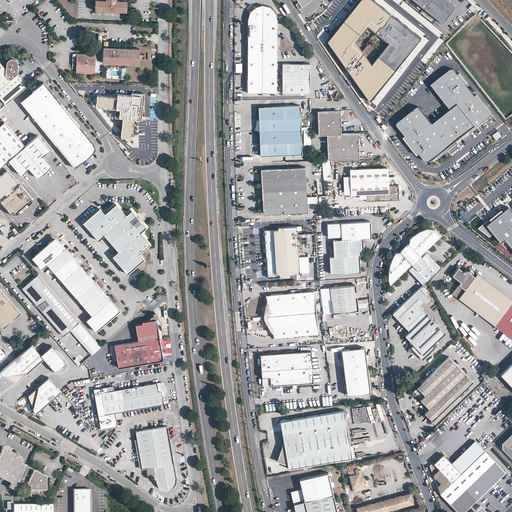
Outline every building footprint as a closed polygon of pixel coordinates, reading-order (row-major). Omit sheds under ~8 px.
[(94,0),(94,8),(126,9),(126,0),(94,0)] [(367,100),(368,100),(419,38),(371,0),(359,0),(326,40),(327,42),(366,98),(367,100)] [(456,5),(449,0),(414,0),(443,22),(456,5)] [(246,18),(245,92),(273,92),(274,18),(272,11),(266,6),(260,4),(253,7),(247,12),(246,18)] [(139,54),(140,48),(108,47),(108,41),(104,41),(104,47),(103,47),(103,48),(97,48),(97,50),(92,50),(91,53),(72,53),(71,65),(76,65),(75,73),(95,73),(95,60),(102,60),(102,62),(139,63),(139,58),(139,54)] [(0,98),(5,105),(26,86),(17,75),(17,62),(17,61),(16,60),(14,59),(12,58),(10,58),(9,59),(7,61),(6,62),(5,69),(0,63),(0,98)] [(281,63),(281,92),(307,93),(307,63),(281,63)] [(414,107),(397,120),(396,121),(396,123),(396,124),(396,125),(404,135),(402,137),(416,154),(418,152),(424,160),(426,161),(427,161),(429,160),(431,162),(456,141),(468,133),(491,114),(475,94),(474,95),(467,86),(469,85),(459,72),(457,74),(453,69),(451,68),(450,68),(449,68),(429,83),(449,109),(432,122),(420,107),(418,106),(417,105),(416,106),(414,107)] [(21,101),(43,129),(66,109),(45,85),(43,86),(42,84),(21,101)] [(132,93),(131,103),(142,104),(143,100),(144,100),(145,92),(136,91),(136,94),(132,93)] [(98,95),(97,107),(117,108),(117,105),(117,101),(118,97),(98,95)] [(298,154),(297,105),(261,106),(259,109),(258,113),(258,121),(257,127),(258,134),(258,139),(259,145),(261,150),(262,155),(298,154)] [(43,129),(73,165),(75,163),(77,165),(92,152),(94,143),(66,109),(43,129)] [(325,134),(326,158),(357,157),(356,132),(339,133),(338,110),(315,111),(316,134),(325,134)] [(123,117),(121,137),(132,138),(134,119),(130,118),(126,118),(123,117)] [(0,125),(0,166),(8,160),(25,145),(4,122),(0,125)] [(303,129),(303,144),(311,143),(311,129),(303,129)] [(492,134),(496,139),(501,135),(497,130),(492,134)] [(42,156),(50,149),(37,135),(25,145),(8,160),(21,174),(28,168),(37,177),(39,175),(41,174),(44,173),(45,172),(46,171),(48,168),(50,165),(42,156)] [(305,212),(303,167),(262,169),(259,173),(259,186),(261,186),(262,197),(260,197),(261,212),(264,214),(305,212)] [(385,167),(348,168),(348,193),(363,193),(364,200),(396,199),(396,184),(386,184),(385,167)] [(0,200),(0,201),(12,215),(19,209),(24,204),(32,197),(20,184),(0,200)] [(111,256),(127,274),(132,270),(130,268),(132,266),(134,268),(142,262),(140,260),(142,258),(138,254),(150,244),(146,240),(144,241),(142,238),(144,237),(141,233),(146,228),(143,224),(141,225),(140,223),(135,217),(134,216),(135,215),(131,210),(126,215),(122,211),(121,212),(118,209),(119,208),(116,204),(105,214),(101,210),(99,211),(98,210),(91,216),(92,217),(89,220),(88,218),(83,222),(98,240),(104,235),(117,251),(111,256)] [(511,214),(506,208),(485,226),(499,243),(503,239),(511,250),(511,214)] [(135,217),(140,223),(142,222),(144,219),(139,214),(136,216),(135,217)] [(328,256),(329,273),(358,272),(357,255),(362,255),(361,239),(370,238),(369,221),(339,223),(340,240),(332,240),(333,256),(328,256)] [(263,230),(264,248),(265,255),(266,274),(266,273),(267,276),(278,275),(278,276),(288,275),(307,273),(306,258),(297,258),(295,228),(295,225),(276,226),(276,229),(263,230)] [(387,279),(388,283),(410,262),(419,254),(440,233),(438,231),(435,230),(432,229),(427,227),(424,228),(422,229),(420,230),(416,231),(413,233),(410,235),(408,237),(407,242),(404,242),(401,243),(399,246),(398,249),(397,250),(393,250),(391,254),(390,257),(389,261),(388,264),(388,267),(387,270),(387,274),(387,277),(387,279)] [(47,264),(91,315),(86,320),(95,331),(101,326),(100,325),(102,323),(104,324),(115,315),(113,313),(117,310),(114,307),(115,305),(103,291),(102,293),(99,290),(101,288),(90,276),(88,278),(83,271),(85,270),(74,257),(72,258),(70,256),(71,254),(59,241),(58,242),(55,239),(52,242),(51,240),(49,241),(40,249),(42,250),(38,253),(37,252),(31,257),(42,269),(47,264)] [(408,269),(421,283),(424,280),(439,266),(425,252),(421,256),(412,265),(408,269)] [(410,262),(412,265),(421,256),(419,254),(410,262)] [(83,271),(88,278),(90,276),(93,274),(88,267),(85,270),(83,271)] [(459,293),(495,321),(509,304),(473,276),(470,274),(473,271),(469,268),(467,270),(466,269),(462,269),(461,270),(456,267),(450,275),(458,281),(450,292),(456,297),(459,293)] [(473,276),(509,304),(511,301),(476,272),(473,276)] [(37,273),(25,284),(25,291),(36,303),(40,303),(43,307),(42,311),(60,333),(65,333),(69,329),(92,355),(101,347),(37,273)] [(329,288),(332,313),(357,311),(354,285),(329,288)] [(411,347),(422,358),(434,347),(431,344),(444,331),(418,304),(423,300),(423,301),(428,297),(418,286),(390,313),(408,332),(404,336),(413,345),(411,347)] [(0,323),(3,327),(8,322),(16,315),(20,312),(0,288),(0,323)] [(313,289),(262,293),(265,314),(266,319),(267,322),(267,324),(268,325),(269,326),(271,327),(272,336),(316,333),(313,289)] [(456,297),(492,325),(495,321),(459,293),(456,297)] [(511,306),(509,304),(495,321),(511,333),(511,306)] [(115,344),(119,367),(163,359),(160,342),(161,339),(162,335),(162,330),(161,327),(161,323),(159,321),(158,317),(157,315),(155,312),(148,319),(142,320),(142,322),(136,323),(139,340),(115,344)] [(500,335),(508,341),(511,337),(503,331),(500,335)] [(31,344),(0,371),(0,372),(16,382),(44,358),(55,371),(66,362),(51,345),(40,355),(31,344)] [(340,350),(345,395),(368,392),(363,347),(340,350)] [(269,376),(270,385),(321,382),(320,366),(311,367),(309,351),(260,354),(261,377),(269,376)] [(472,381),(448,357),(416,387),(416,388),(423,395),(419,399),(419,400),(427,409),(423,413),(431,421),(472,381)] [(511,362),(500,374),(511,386),(511,362)] [(490,375),(485,370),(481,374),(485,379),(490,375)] [(61,391),(49,377),(38,386),(38,387),(28,395),(33,408),(35,414),(61,391)] [(101,392),(105,414),(109,413),(163,404),(162,398),(165,397),(167,395),(168,394),(169,391),(169,388),(167,385),(164,383),(163,382),(161,382),(101,392)] [(105,414),(101,392),(101,387),(88,390),(94,430),(111,427),(109,413),(105,414)] [(423,395),(416,388),(412,392),(419,399),(423,395)] [(349,447),(342,410),(332,412),(279,421),(280,430),(284,430),(285,436),(283,442),(277,456),(285,459),(287,468),(339,460),(350,458),(349,447)] [(442,412),(432,420),(436,424),(445,415),(442,412)] [(136,431),(138,446),(169,441),(167,425),(136,431)] [(511,432),(501,443),(501,448),(511,459),(511,432)] [(474,440),(450,462),(460,472),(484,450),(474,440)] [(175,477),(169,441),(138,446),(142,468),(147,468),(148,475),(154,474),(154,479),(156,479),(156,481),(157,483),(159,485),(160,486),(161,487),(163,488),(166,488),(169,488),(171,487),(173,485),(174,482),(175,480),(175,477)] [(26,465),(27,465),(20,461),(18,458),(16,457),(14,454),(8,451),(6,448),(2,446),(0,451),(0,476),(11,481),(8,486),(15,489),(19,480),(26,465)] [(500,476),(504,472),(484,450),(460,472),(439,493),(446,500),(448,498),(454,504),(453,506),(457,511),(461,511),(477,497),(476,495),(483,488),(485,489),(493,482),(491,480),(498,474),(500,476)] [(450,462),(442,454),(433,463),(438,469),(432,474),(434,478),(435,477),(439,482),(436,485),(439,493),(460,472),(450,462)] [(438,469),(433,463),(432,462),(429,465),(432,474),(438,469)] [(40,471),(26,465),(19,480),(28,484),(29,496),(45,496),(45,481),(40,471)] [(347,470),(353,490),(365,487),(363,479),(362,475),(360,469),(357,469),(356,468),(347,470)] [(332,498),(329,476),(300,481),(302,490),(291,492),(293,505),(332,498)] [(90,511),(89,488),(73,488),(73,511),(90,511)] [(477,497),(485,489),(483,488),(476,495),(477,497)] [(404,494),(406,505),(413,503),(409,493),(404,494)] [(394,497),(397,507),(404,505),(401,495),(394,497)] [(293,505),(293,511),(334,511),(332,498),(293,505)] [(385,499),(387,510),(394,508),(392,498),(385,499)] [(446,500),(453,506),(454,504),(448,498),(446,500)] [(375,502),(377,511),(378,511),(384,511),(382,500),(375,502)] [(53,511),(53,502),(14,503),(13,511),(53,511)] [(366,505),(367,511),(374,511),(373,503),(366,505)]
